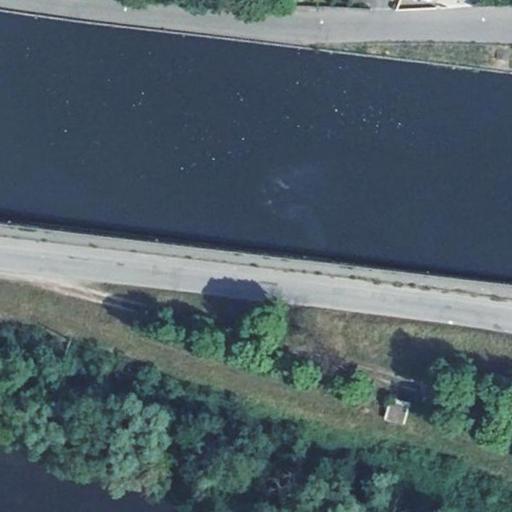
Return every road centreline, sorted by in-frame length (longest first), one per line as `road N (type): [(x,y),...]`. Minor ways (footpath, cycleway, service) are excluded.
road 1 (unclassified): [(511,317),(0,252)]
road 2 (residential): [(52,0),(328,32),(511,29)]
